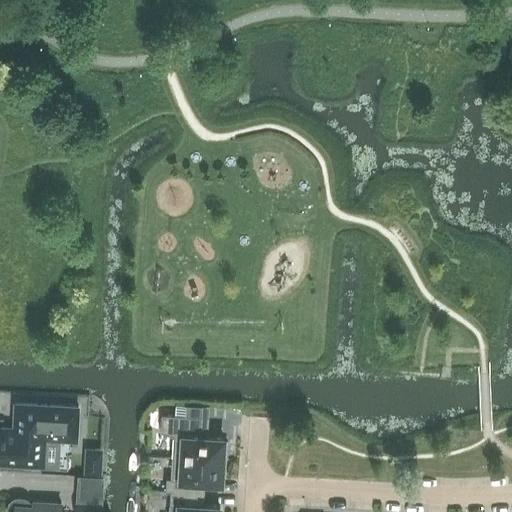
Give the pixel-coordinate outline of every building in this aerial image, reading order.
[(0,460),(43,463),(45,436),(52,436),(51,440),(56,440),(56,436),(57,437),(57,438),(58,438),(58,437),(77,438),(79,404),(16,401),(14,427),(6,427),(6,426),(0,425),(0,460)] [(223,404),(222,430),(238,431),(240,405),(223,404)] [(224,437),(208,436),(201,436),(202,416),(162,413),(161,431),(174,435),(173,456),(223,459),(223,455),(227,455),(228,442),(224,442),(224,437)] [(198,480),(205,481),(222,482),(223,459),(173,456),(171,477),(167,477),(166,490),(171,491),(197,492),(198,480)] [(102,466),(85,465),(84,474),(101,475),(102,466)] [(219,511),(220,505),(204,505),(197,504),(197,492),(171,491),(169,511),(219,511)] [(61,511),(62,503),(42,502),(42,506),(31,505),(30,504),(30,502),(28,501),(27,500),(26,499),(23,499),(18,498),(17,498),(15,499),(13,501),(12,501),(11,502),(10,504),(10,505),(9,511),(61,511)] [(101,511),(102,504),(77,502),(76,511),(101,511)]
